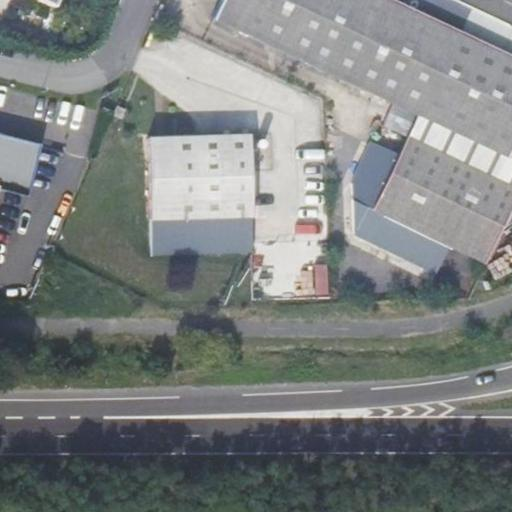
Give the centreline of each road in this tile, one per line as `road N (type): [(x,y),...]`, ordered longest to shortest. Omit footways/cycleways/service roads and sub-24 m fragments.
road 1 (trunk): [(511,378),(389,398),(162,409),(106,436)]
road 2 (trunk): [(511,436),(106,436)]
road 3 (unclassified): [(135,0),(114,45),(82,76),(0,65)]
